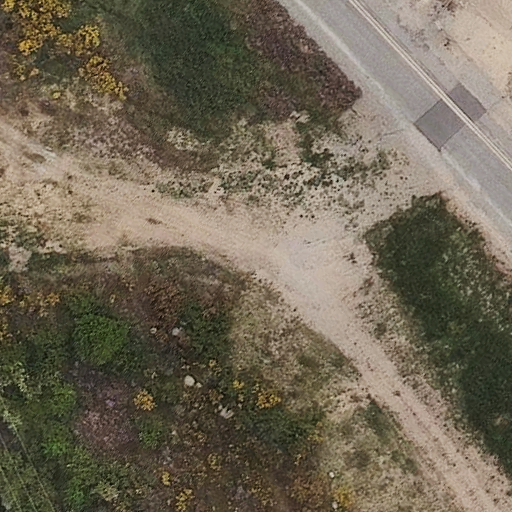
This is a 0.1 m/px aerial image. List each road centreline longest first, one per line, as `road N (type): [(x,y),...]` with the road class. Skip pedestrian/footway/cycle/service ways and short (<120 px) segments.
road 1 (track): [(0,126),(237,253),(281,287),(468,511)]
road 2 (residential): [(511,177),(342,0)]
